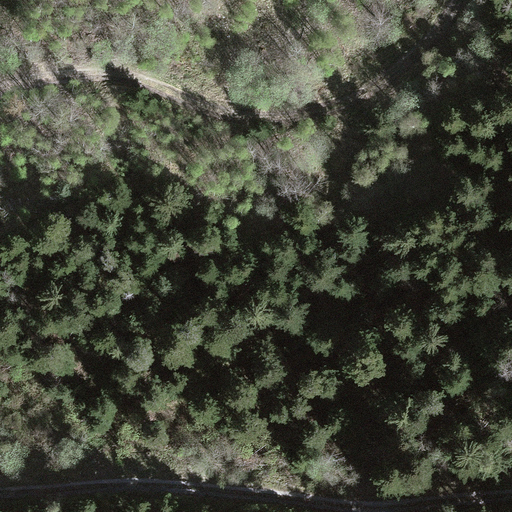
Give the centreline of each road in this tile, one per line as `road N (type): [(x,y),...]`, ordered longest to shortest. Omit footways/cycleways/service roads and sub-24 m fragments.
road 1 (track): [(0,488),(156,479),(388,505),(511,488)]
road 2 (track): [(0,92),(22,76),(98,67),(244,116),(326,111),(381,86),(451,0)]
